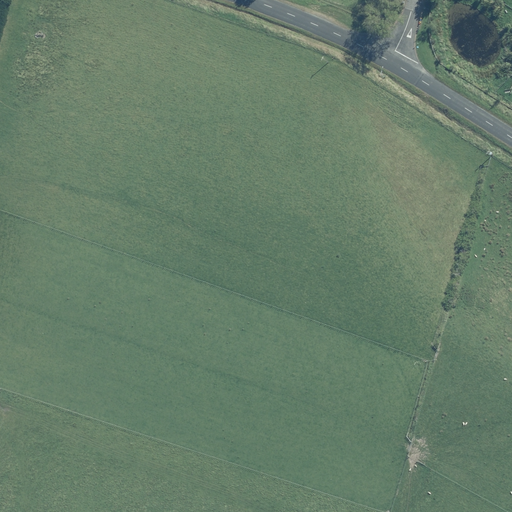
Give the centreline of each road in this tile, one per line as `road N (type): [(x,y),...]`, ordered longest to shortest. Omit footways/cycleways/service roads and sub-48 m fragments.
road 1 (unclassified): [(389,61),(249,0)]
road 2 (unclassified): [(511,137),(389,61)]
